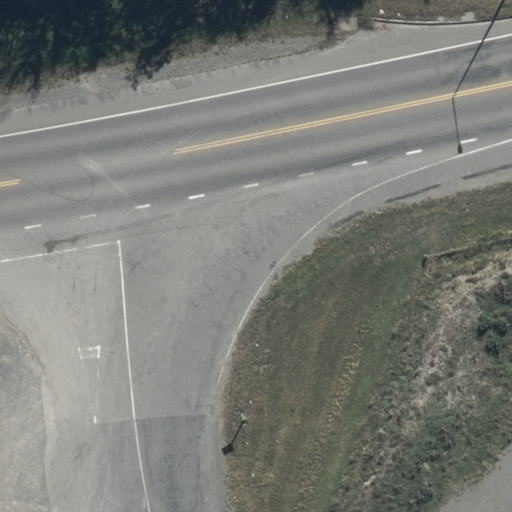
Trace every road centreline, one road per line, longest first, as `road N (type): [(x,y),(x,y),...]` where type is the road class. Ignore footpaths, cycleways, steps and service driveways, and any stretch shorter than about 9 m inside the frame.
road 1 (secondary): [(511,81),(109,161)]
road 2 (unclassified): [(109,161),(146,511)]
